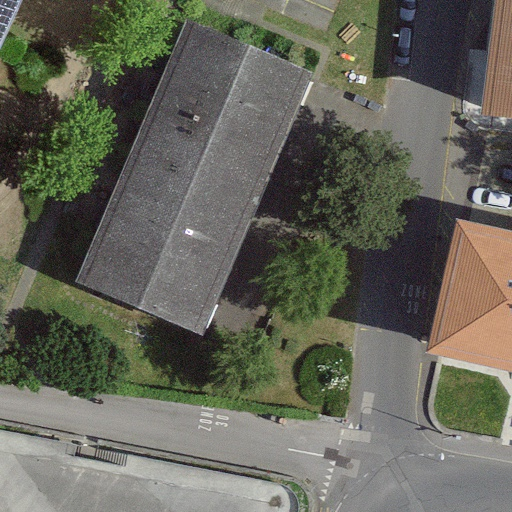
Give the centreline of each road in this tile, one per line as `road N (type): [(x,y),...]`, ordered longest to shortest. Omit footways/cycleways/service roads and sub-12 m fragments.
road 1 (residential): [(445,0),(383,407),(385,456),(400,504)]
road 2 (residential): [(0,398),(316,455),(400,504)]
